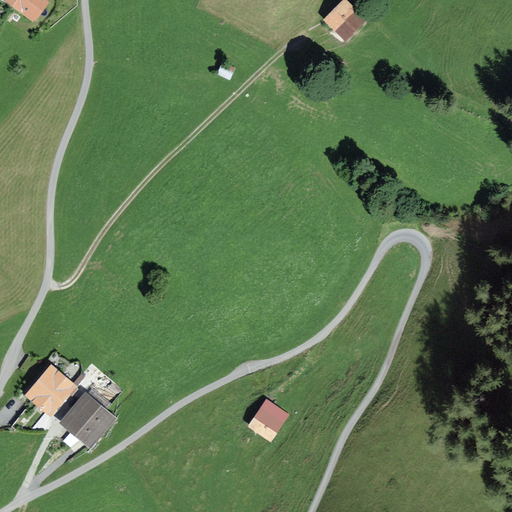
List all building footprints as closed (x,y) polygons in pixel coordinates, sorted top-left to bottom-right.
[(9,0),(28,13),(25,16),(31,20),(44,1),(44,0),(9,0)] [(346,38),(363,21),(345,3),(328,19),(346,38)] [(230,78),(233,67),(223,64),(219,74),(230,78)] [(54,368),(29,397),(49,414),(68,392),(72,395),(78,389),(54,368)] [(89,445),(112,418),(86,396),(63,422),(82,438),(71,448),(75,454),(88,443),(89,445)] [(266,402),(251,425),(270,437),(285,414),(266,402)]
